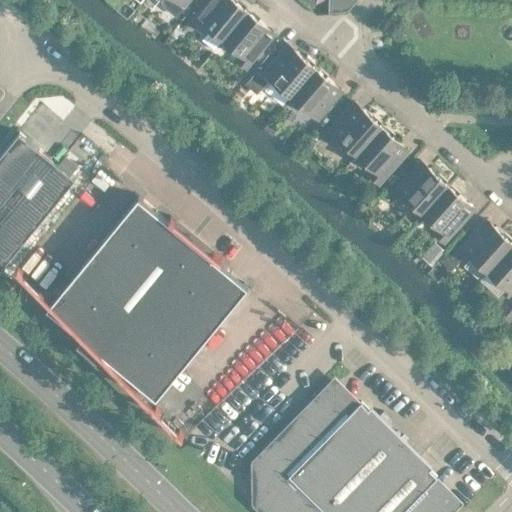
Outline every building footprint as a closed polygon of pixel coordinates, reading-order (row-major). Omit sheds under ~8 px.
[(163,0),(165,5),(176,14),(183,5),(187,0),(163,0)] [(205,23),(223,38),(247,9),(236,0),(223,0),(216,8),(207,1),(190,21),(200,29),(205,23)] [(329,0),(329,11),(347,9),(355,0),(329,0)] [(247,9),(223,38),(242,53),(236,59),(246,67),(263,46),(254,39),(266,24),(247,9)] [(264,71),(291,94),(315,66),(313,64),(316,61),(307,54),(305,57),(297,50),(285,65),(276,57),(264,71)] [(315,66),(291,94),(318,118),(330,104),(321,96),(334,81),(315,66)] [(256,70),(245,83),(256,92),(266,80),(256,70)] [(339,137),(357,152),(382,124),(364,108),(351,123),(342,115),(325,134),(334,143),(339,137)] [(326,116),(320,123),(322,125),(328,118),(326,116)] [(382,124),(357,152),(374,168),(369,174),(378,182),(396,163),(387,155),(400,140),(382,124)] [(0,263),(26,232),(28,234),(75,177),(19,130),(0,153),(0,263)] [(405,195),(422,211),(447,183),(430,167),(417,181),(408,173),(390,193),(399,201),(405,195)] [(447,183),(422,211),(440,227),(435,233),(444,241),(462,221),(453,213),(465,199),(447,183)] [(58,292),(47,306),(106,354),(156,396),(248,284),(194,240),(174,223),(138,194),(69,278),(72,281),(62,293),(55,287),(54,288),(58,292)] [(480,278),(480,279),(511,242),(511,240),(495,226),(482,240),(474,232),(456,252),(465,260),(470,254),(488,269),(480,278)] [(434,241),(422,255),(432,263),(444,249),(434,241)] [(511,242),(480,279),(492,289),(500,280),(511,291),(511,242)] [(445,250),(439,258),(451,269),(458,261),(445,250)] [(433,265),(427,273),(436,282),(443,274),(433,265)] [(334,386),(257,465),(257,497),(272,511),(440,511),(451,501),(431,481),(437,475),(361,400),(354,406),(334,386)]
